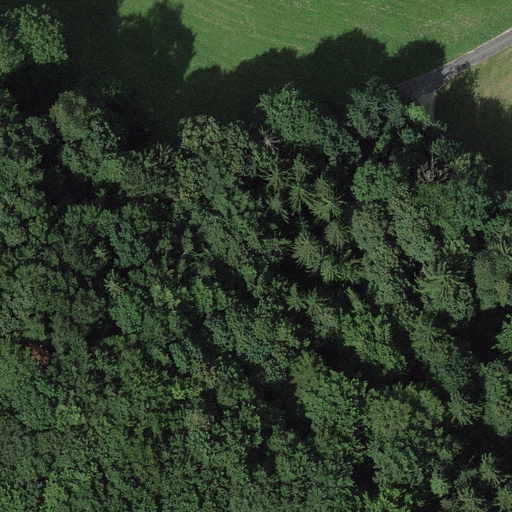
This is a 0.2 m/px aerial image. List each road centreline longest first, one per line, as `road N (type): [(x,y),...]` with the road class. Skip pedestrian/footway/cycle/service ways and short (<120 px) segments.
road 1 (track): [(511,34),(406,89),(283,128),(143,133),(0,103)]
road 2 (track): [(511,206),(430,137),(406,89)]
